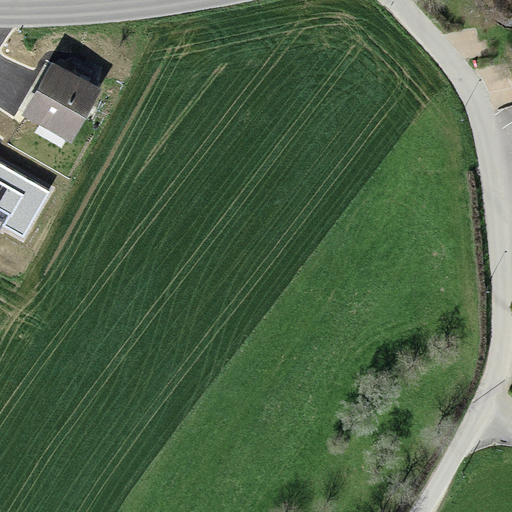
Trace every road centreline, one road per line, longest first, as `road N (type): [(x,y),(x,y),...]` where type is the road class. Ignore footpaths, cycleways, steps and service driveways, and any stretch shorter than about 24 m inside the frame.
road 1 (unclassified): [(419,511),(478,416),(499,353),(500,295),(483,126),(467,90),(394,0)]
road 2 (primary): [(0,9),(142,0)]
